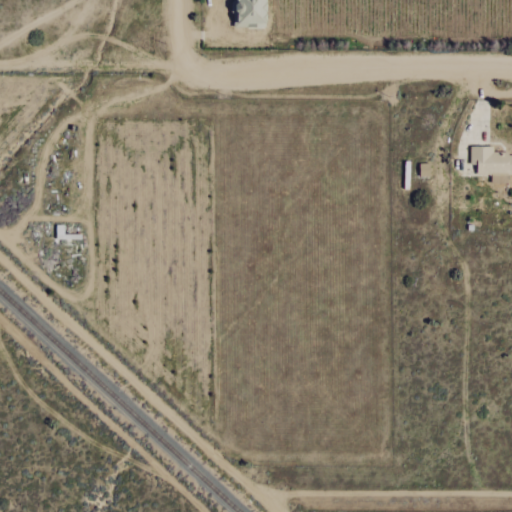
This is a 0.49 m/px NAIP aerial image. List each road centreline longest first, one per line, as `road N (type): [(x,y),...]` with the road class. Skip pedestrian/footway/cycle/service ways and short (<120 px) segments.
road 1 (residential): [(0,64),(511,69)]
road 2 (track): [(261,494),(0,257)]
road 3 (track): [(0,319),(202,511)]
road 4 (residential): [(261,494),(511,491)]
road 5 (track): [(162,472),(67,426),(20,382),(0,347)]
road 6 (track): [(184,68),(91,112),(82,212)]
